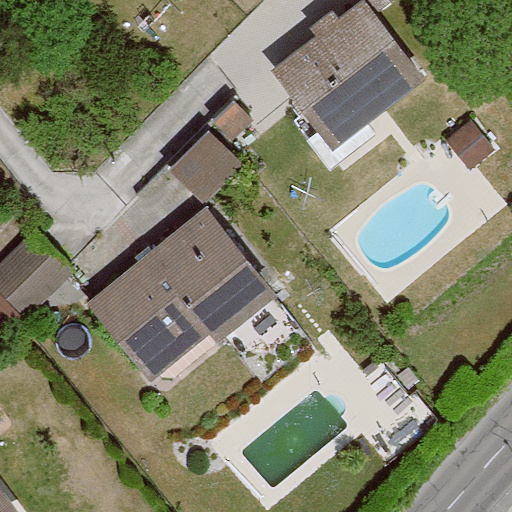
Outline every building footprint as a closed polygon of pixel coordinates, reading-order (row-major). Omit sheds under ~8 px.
[(331,139),(420,70),(368,3),(279,72),(331,139)] [(172,158),(206,190),(244,150),(210,118),(172,158)] [(265,285),(207,214),(94,305),(141,362),(199,315),(210,329),(265,285)] [(0,328),(9,319),(0,310),(0,328)] [(0,511),(12,511),(0,495),(0,511)]
